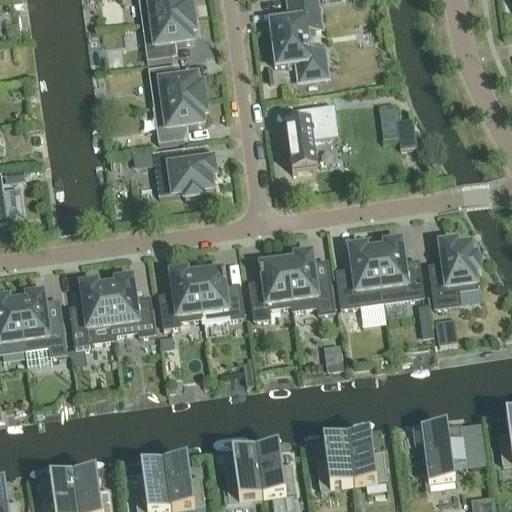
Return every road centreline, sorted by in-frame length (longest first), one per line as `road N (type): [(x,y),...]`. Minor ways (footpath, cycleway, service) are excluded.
road 1 (residential): [(0,262),(259,225)]
road 2 (residential): [(259,225),(511,191)]
road 3 (residential): [(232,0),(259,225)]
road 4 (residential): [(454,0),(470,70),(511,154)]
